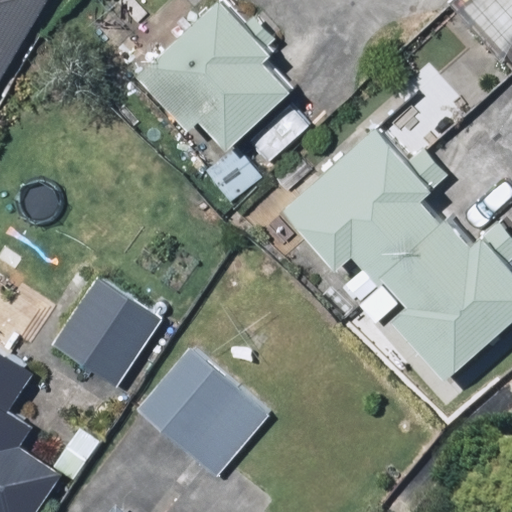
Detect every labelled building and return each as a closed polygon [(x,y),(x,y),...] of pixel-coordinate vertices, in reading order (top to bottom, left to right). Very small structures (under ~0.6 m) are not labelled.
[(0,0),(0,88),(50,0),(0,0)] [(270,52),(218,1),(137,83),(188,134),(193,130),(222,159),(287,93),(258,64),(270,52)] [(361,130),(276,219),(446,383),(511,314),(511,279),(477,246),(474,249),(445,221),(441,225),(419,203),(427,194),(361,130)] [(269,411),(190,346),(132,415),(211,481),(269,411)] [(29,366),(0,349),(0,511),(33,511),(59,466),(16,442),(29,419),(6,406),(29,366)]
